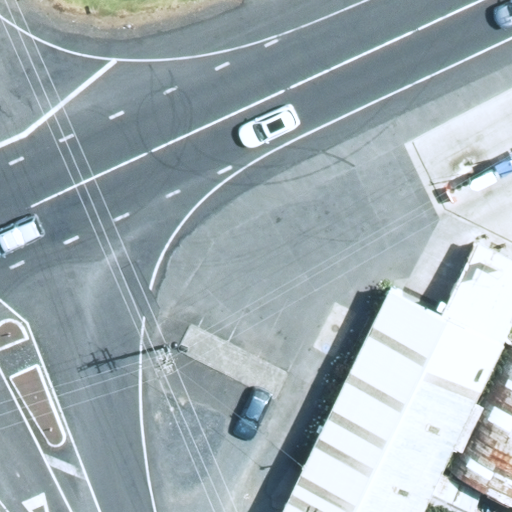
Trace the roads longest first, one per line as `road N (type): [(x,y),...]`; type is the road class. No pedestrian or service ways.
road 1 (secondary): [(488,0),(0,222)]
road 2 (unclassified): [(0,294),(90,511)]
